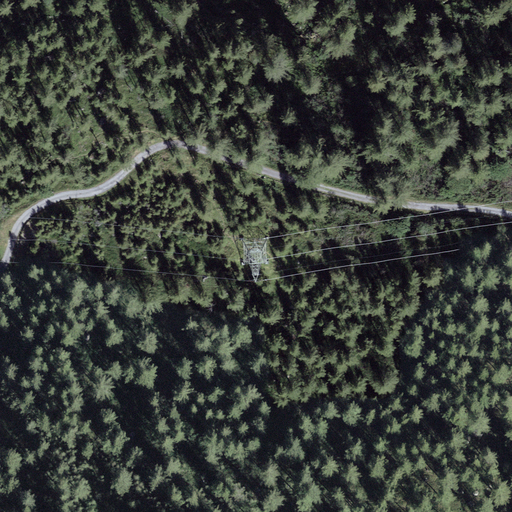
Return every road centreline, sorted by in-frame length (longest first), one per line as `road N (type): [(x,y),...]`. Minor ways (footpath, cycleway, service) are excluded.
road 1 (track): [(511,214),(389,205),(168,144)]
road 2 (track): [(168,144),(101,188),(33,209),(18,224),(0,270)]
